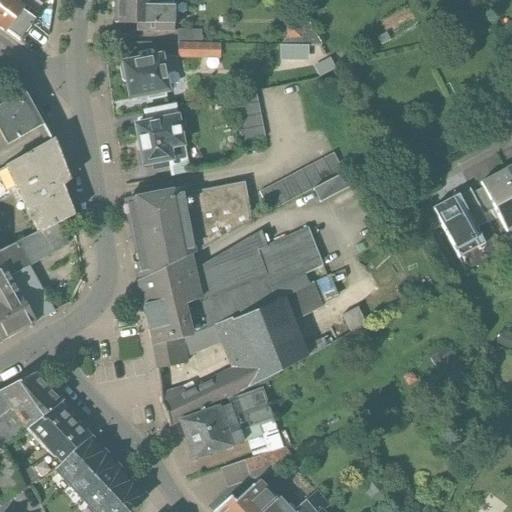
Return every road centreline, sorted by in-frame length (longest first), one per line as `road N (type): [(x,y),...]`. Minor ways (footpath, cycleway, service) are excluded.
road 1 (residential): [(79,88),(108,278),(85,317),(44,340)]
road 2 (residential): [(173,496),(44,340)]
